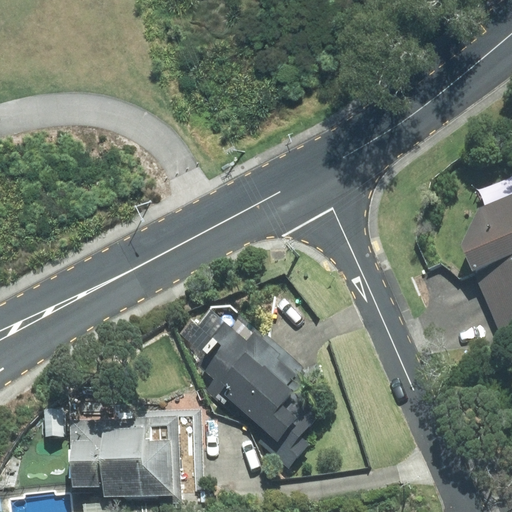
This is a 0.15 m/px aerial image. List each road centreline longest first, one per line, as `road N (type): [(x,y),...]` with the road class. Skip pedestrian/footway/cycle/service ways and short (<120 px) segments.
road 1 (residential): [(466,511),(314,177)]
road 2 (residential): [(314,177),(511,31)]
road 3 (residential): [(101,283),(314,177)]
road 4 (residential): [(101,283),(0,356)]
